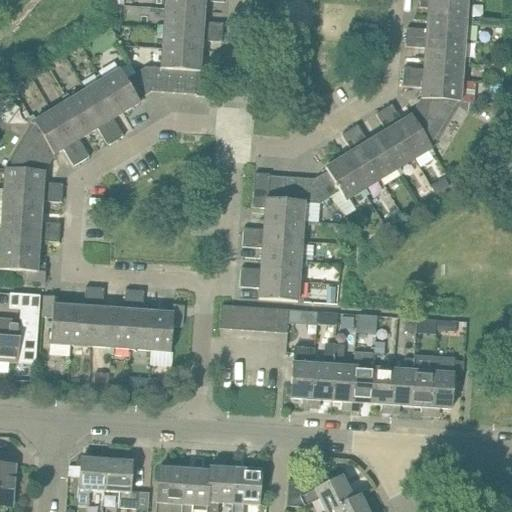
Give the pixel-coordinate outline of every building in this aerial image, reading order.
[(224,3),(224,0),(165,0),(165,8),(204,11),(204,1),(224,3)] [(427,20),(466,23),(467,2),(472,3),(472,0),(419,0),(419,8),(428,9),(427,20)] [(204,11),(165,8),(163,28),(222,32),(223,24),(203,23),(204,11)] [(464,43),(466,23),(427,20),(426,30),(406,28),(405,38),(464,43)] [(222,32),(163,28),(162,48),(201,50),(202,41),(222,43),(222,32)] [(425,49),(424,60),(463,63),(464,43),(405,38),(405,47),(425,49)] [(196,97),(210,98),(213,63),(200,62),(201,50),(162,48),(161,68),(164,68),(175,69),(186,70),(198,71),(196,95),(196,97)] [(462,83),(463,63),(424,60),(423,70),(403,68),(403,78),(462,83)] [(152,92),(145,67),(125,79),(120,70),(102,80),(122,114),(140,103),(138,100),(152,92)] [(145,67),(152,92),(162,93),(164,68),(161,68),(145,67)] [(175,69),(164,68),(162,93),(174,93),(175,69)] [(186,70),(175,69),(174,93),(185,94),(186,70)] [(185,94),(196,95),(198,71),(186,70),(185,94)] [(462,83),(403,78),(402,87),(422,89),(421,100),(460,103),(462,83)] [(113,120),(122,114),(102,80),(85,91),(116,141),(124,137),(113,120)] [(108,146),(116,141),(85,91),(67,101),(88,135),(97,129),(108,146)] [(476,104),(460,103),(421,100),(423,101),(413,117),(411,116),(431,148),(456,106),(469,114),(476,104)] [(67,101),(50,111),(81,162),(89,157),(79,140),(88,135),(67,101)] [(384,109),(415,160),(432,150),(431,148),(411,116),(402,122),(391,105),(384,109)] [(397,171),(415,160),(384,109),(375,114),(386,132),(377,137),(397,171)] [(73,167),(81,162),(50,111),(33,121),(34,123),(53,156),(63,150),(73,167)] [(51,155),(53,156),(34,123),(6,169),(44,172),(42,171),(51,155)] [(349,130),(380,181),(397,171),(377,137),(368,142),(357,125),(349,130)] [(363,191),(380,181),(349,130),(341,135),(352,152),(342,158),(363,191)] [(363,191),(342,158),(325,168),(327,172),(314,180),(321,203),(339,192),(345,202),(363,191)] [(5,169),(4,190),(62,193),(63,185),(43,183),(44,172),(6,169),(5,169)] [(302,221),(304,202),(301,202),(290,201),(279,200),(267,199),(269,177),(269,175),(254,174),(252,208),(265,209),(264,219),(302,221)] [(267,199),(279,200),(280,177),(269,177),(267,199)] [(291,178),(280,177),(279,200),(290,201),(291,178)] [(290,201),(301,202),(302,179),(291,178),(290,201)] [(429,186),(434,194),(448,186),(444,178),(429,186)] [(301,202),(304,202),(321,203),(314,180),(302,179),(301,202)] [(62,193),(4,190),(2,210),(41,212),(42,202),(62,203),(62,193)] [(40,223),(41,212),(2,210),(1,230),(59,234),(60,224),(40,223)] [(302,221),(264,219),(263,230),(243,229),(243,238),(301,241),(302,221)] [(1,230),(0,239),(0,249),(38,252),(39,242),(59,243),(59,234),(1,230)] [(262,249),(261,259),(300,262),(301,241),(243,238),(242,247),(262,249)] [(37,263),(38,252),(0,249),(0,270),(24,272),(23,281),(44,283),(46,264),(37,263)] [(300,262),(261,259),(260,270),(241,269),(240,278),(298,282),(300,262)] [(297,302),(298,282),(240,278),(239,287),(259,289),(258,300),(297,302)] [(334,304),(335,288),(327,287),(326,303),(334,304)] [(83,308),(73,307),(70,346),(90,347),(94,288),(85,288),(83,308)] [(110,349),(113,310),(102,309),(104,289),(94,288),(90,347),(110,349)] [(130,350),(134,291),(125,291),(123,310),(113,310),(110,349),(130,350)] [(150,351),(153,313),(142,312),(144,292),(134,291),(130,350),(150,351)] [(0,361),(35,364),(40,296),(10,294),(9,309),(20,310),(19,321),(0,320),(0,361)] [(50,344),(70,346),(73,307),(63,306),(63,298),(44,296),(42,318),(52,318),(50,344)] [(163,313),(153,313),(150,351),(170,353),(172,327),(182,327),(183,306),(164,305),(163,313)] [(219,329),(230,330),(232,307),(221,306),(219,329)] [(243,307),(232,307),(230,330),(242,331),(243,307)] [(254,308),(243,307),(242,331),(253,331),(254,308)] [(266,309),(254,308),(253,331),(264,332),(266,309)] [(277,310),(266,309),(264,332),(275,333),(277,310)] [(289,311),(277,310),(275,333),(287,334),(289,311)] [(303,312),(302,320),(306,324),(316,324),(316,321),(316,312),(303,312)] [(336,326),(336,314),(316,312),(316,321),(316,324),(336,326)] [(374,329),(375,318),(363,317),(362,328),(374,329)] [(416,332),(416,319),(405,319),(404,332),(416,332)] [(435,331),(437,331),(437,321),(423,320),(422,332),(435,333),(435,331)] [(455,332),(456,322),(437,321),(437,331),(455,332)] [(324,365),(314,365),(310,406),(319,406),(320,401),(331,402),(335,344),(325,344),(324,365)] [(344,345),(335,344),(331,402),(342,403),(341,408),(350,408),(353,367),(352,367),(343,367),(344,345)] [(302,405),(310,406),(314,365),(315,349),(294,348),(290,399),(302,400),(302,405)] [(375,348),(374,354),(371,405),(382,405),(381,411),(390,411),(393,370),(382,369),(384,348),(375,348)] [(352,367),(353,367),(350,408),(359,409),(360,404),(371,405),(374,354),(353,353),(352,367)] [(434,357),(414,356),(414,360),(410,408),(421,408),(421,413),(430,414),(434,357)] [(454,359),(434,357),(430,414),(439,415),(439,409),(451,410),(454,359)] [(410,408),(414,360),(404,359),(403,371),(393,370),(390,411),(399,412),(399,407),(410,408)] [(107,389),(108,374),(94,374),(93,388),(107,389)] [(167,393),(168,380),(148,378),(147,391),(167,393)] [(487,381),(477,380),(476,390),(487,391),(487,381)] [(105,492),(107,461),(81,459),(77,506),(89,507),(91,491),(105,492)] [(107,461),(105,492),(112,492),(120,493),(119,508),(136,510),(136,511),(148,511),(149,495),(130,493),(130,482),(132,462),(107,461)] [(0,506),(11,507),(14,466),(0,465),(0,506)] [(80,467),(69,466),(68,477),(79,478),(80,467)] [(181,511),(182,505),(183,505),(185,470),(159,468),(157,488),(155,511),(181,511)] [(217,511),(218,504),(232,505),(235,470),(210,468),(209,472),(206,511),(217,511)] [(192,511),(193,511),(195,511),(206,511),(209,472),(185,470),(183,505),(182,505),(181,511),(192,511)] [(235,470),(232,505),(231,511),(242,511),(243,506),(258,507),(261,471),(235,470)] [(330,511),(354,500),(353,499),(342,477),(300,497),(301,482),(288,481),(287,506),(302,507),(305,506),(305,507),(319,500),(324,511),(330,511)] [(368,511),(360,495),(353,499),(354,500),(330,511),(368,511)]
